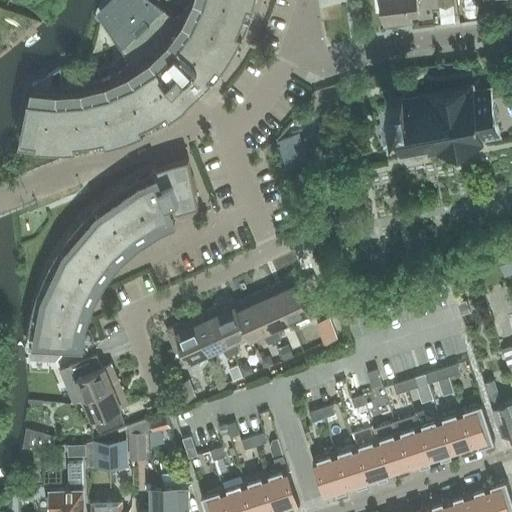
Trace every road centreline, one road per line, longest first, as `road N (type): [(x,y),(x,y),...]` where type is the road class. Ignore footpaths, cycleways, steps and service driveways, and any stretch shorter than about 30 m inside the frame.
road 1 (residential): [(163,405),(130,314),(271,250),(222,127)]
road 2 (residential): [(302,51),(336,65),(392,47),(511,30)]
road 3 (residential): [(27,188),(170,131),(222,127)]
road 4 (residential): [(336,511),(511,455)]
